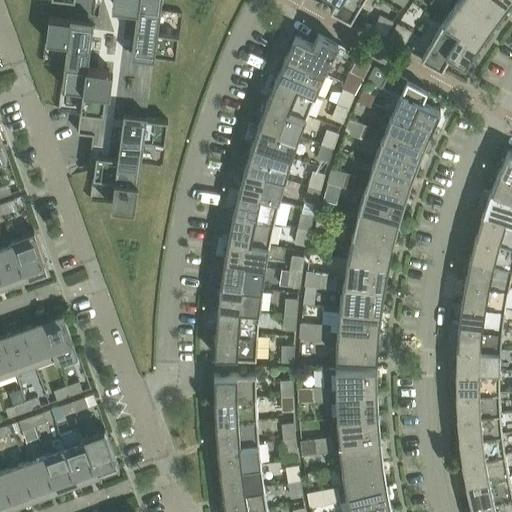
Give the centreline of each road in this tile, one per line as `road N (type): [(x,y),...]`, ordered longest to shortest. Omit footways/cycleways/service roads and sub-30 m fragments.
road 1 (residential): [(443,511),(427,398),(432,294),(470,157),(511,85)]
road 2 (residential): [(135,395),(169,374),(191,175),(226,71),(261,0)]
road 3 (residential): [(135,395),(0,23)]
road 4 (residential): [(176,511),(135,395)]
